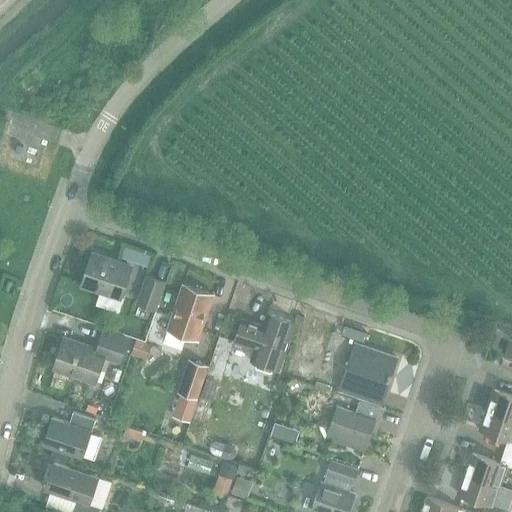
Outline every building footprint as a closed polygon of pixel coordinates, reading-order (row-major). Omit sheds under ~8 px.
[(27,122),(25,142),(45,145),(47,124),(27,122)] [(82,284),(119,296),(130,266),(92,253),(82,284)] [(137,303),(154,308),(163,282),(146,276),(137,303)] [(196,339),(197,339),(213,294),(182,284),(167,329),(186,336),(183,345),(193,348),(196,339)] [(251,360),(278,369),(294,322),(267,313),(262,325),(241,318),(234,341),(254,348),(251,360)] [(310,380),(325,333),(306,327),(291,374),(310,380)] [(104,355),(119,360),(126,339),(102,331),(96,349),(63,338),(53,367),(95,381),(104,355)] [(511,340),(509,339),(500,365),(511,369),(511,340)] [(387,380),(388,380),(396,358),(354,343),(338,389),(363,397),(367,386),(383,391),(387,380)] [(173,416),(190,422),(198,398),(196,398),(207,366),(188,359),(177,391),(181,393),(173,416)] [(201,396),(213,401),(219,383),(207,379),(201,396)] [(511,394),(492,388),(485,409),(511,417),(511,394)] [(332,418),(324,421),(328,431),(326,437),(364,450),(374,420),(379,421),(383,408),(359,400),(355,412),(336,406),(332,418)] [(511,417),(485,409),(478,429),(507,439),(503,450),(511,453),(511,417)] [(69,422),(52,417),(43,444),(81,457),(90,430),(91,430),(95,419),(73,411),(69,422)] [(191,447),(190,461),(215,462),(216,448),(191,447)] [(511,467),(511,453),(503,450),(499,462),(470,452),(463,472),(499,484),(506,465),(511,467)] [(350,481),(353,482),(357,469),(330,460),(326,472),(323,482),(320,481),(310,510),(315,511),(347,511),(354,493),(347,490),(350,481)] [(63,508),(75,511),(97,511),(99,507),(89,503),(98,477),(54,462),(44,489),(67,496),(63,508)] [(232,484),(237,466),(223,462),(217,480),(232,484)] [(492,504),(499,484),(463,472),(456,493),(485,503),(481,511),(508,511),(510,510),(492,504)] [(231,493),(247,498),(252,482),(237,476),(231,493)] [(188,490),(185,503),(209,509),(212,496),(188,490)] [(420,511),(455,511),(458,506),(426,495),(420,511)]
